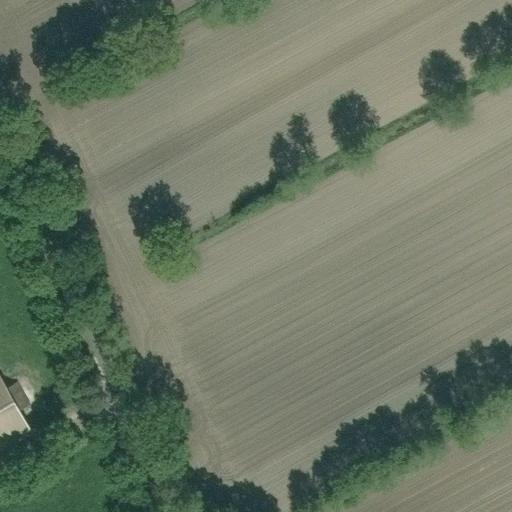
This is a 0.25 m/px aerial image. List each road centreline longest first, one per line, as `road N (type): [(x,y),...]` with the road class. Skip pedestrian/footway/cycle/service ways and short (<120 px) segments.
road 1 (unclassified): [(124,400),(0,127)]
road 2 (residential): [(124,400),(0,465)]
road 3 (unclassified): [(169,511),(124,400)]
